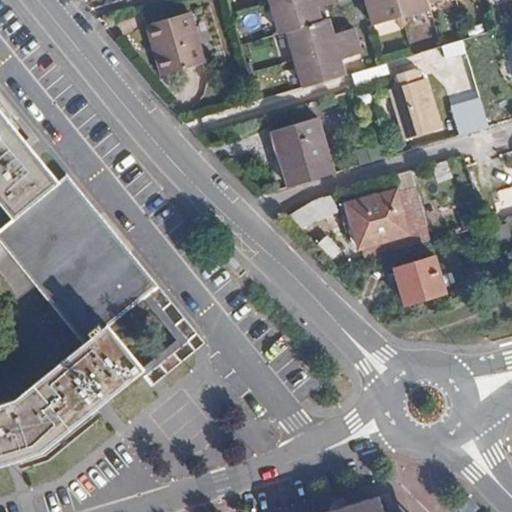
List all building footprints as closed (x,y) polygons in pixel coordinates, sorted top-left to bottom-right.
[(284,34),(292,32),(325,22),(322,8),(341,3),(340,0),(303,0),(276,8),(284,34)] [(407,18),(401,0),(372,0),(380,26),(407,18)] [(431,1),(430,0),(401,0),(407,18),(433,10),(431,1)] [(151,25),(157,42),(162,40),(172,74),(209,63),(194,12),(151,25)] [(292,32),(301,61),(365,43),(360,28),(339,34),(335,20),(325,22),(292,32)] [(162,40),(157,42),(167,75),(172,74),(162,40)] [(444,47),(447,60),(468,54),(464,41),(444,47)] [(301,61),(309,88),(351,75),(347,61),(368,54),(365,43),(301,61)] [(439,131),(425,82),(391,91),(405,140),(439,131)] [(459,104),(468,134),(491,127),(482,97),(459,104)] [(452,106),(461,136),(468,134),(459,104),(452,106)] [(0,198),(7,206),(51,170),(32,146),(0,107),(0,198)] [(272,133),(289,188),(334,175),(318,120),(272,133)] [(455,165),(462,189),(473,186),(466,162),(455,165)] [(51,170),(7,206),(19,222),(64,185),(51,170)] [(64,185),(19,222),(1,237),(88,344),(21,399),(0,404),(0,464),(42,452),(146,372),(109,327),(153,293),(64,185)] [(511,187),(494,192),(501,218),(511,214),(511,187)] [(348,206),(359,250),(405,238),(395,194),(348,206)] [(511,242),(511,221),(490,227),(467,234),(473,253),(511,242)] [(359,250),(363,262),(408,249),(405,238),(359,250)] [(444,299),(434,263),(396,272),(406,308),(444,299)] [(382,511),(379,500),(337,511),(382,511)]
